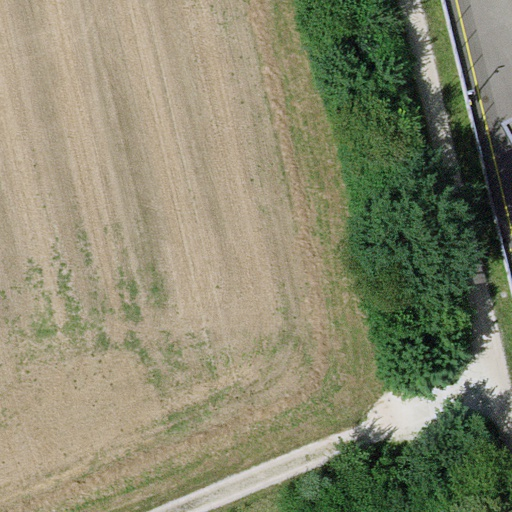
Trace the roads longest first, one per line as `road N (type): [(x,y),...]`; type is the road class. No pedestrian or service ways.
road 1 (track): [(400,0),(511,468)]
road 2 (track): [(169,511),(490,376)]
